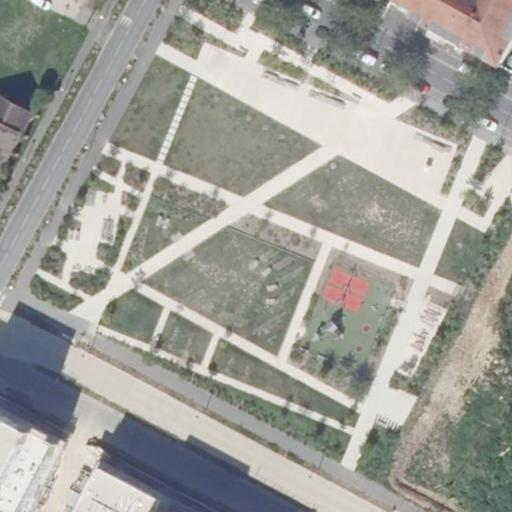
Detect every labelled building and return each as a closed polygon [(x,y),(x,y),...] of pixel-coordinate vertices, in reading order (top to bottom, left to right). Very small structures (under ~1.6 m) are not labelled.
[(511,0),(394,0),(395,0),(391,7),(433,30),(436,24),(454,34),(451,39),(499,66),(511,42),(511,0)] [(0,94),(0,120),(25,134),(36,113),(0,94)] [(0,180),(25,134),(0,120),(0,180)] [(0,511),(26,511),(63,443),(0,410),(0,511)] [(192,511),(108,467),(84,511),(192,511)]
